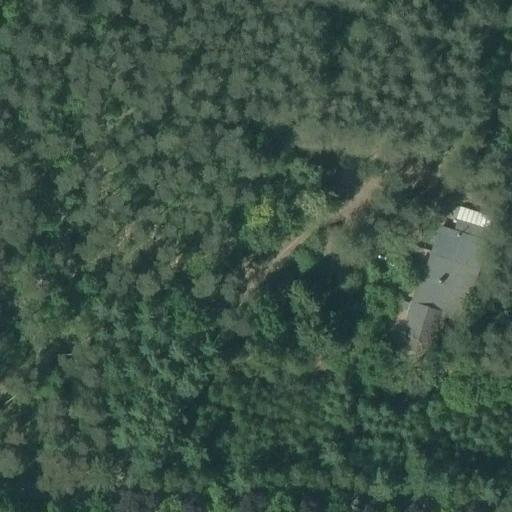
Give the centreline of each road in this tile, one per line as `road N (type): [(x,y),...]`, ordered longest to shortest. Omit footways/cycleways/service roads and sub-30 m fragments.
road 1 (unclassified): [(0,492),(511,509)]
road 2 (track): [(63,298),(0,79)]
road 3 (track): [(122,511),(118,457),(63,298)]
road 4 (track): [(118,457),(244,287)]
